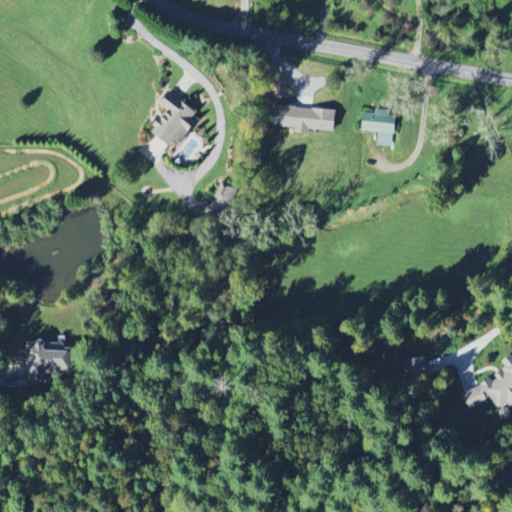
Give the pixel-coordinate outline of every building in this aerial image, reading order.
[(161,106),(167,110),(153,133),(179,149),(201,113),(169,94),(161,106)] [(336,133),(337,110),(280,107),(279,130),(336,133)] [(394,147),(396,113),(375,112),(375,114),(364,114),(363,131),(377,132),(377,146),(394,147)] [(209,214),(225,219),(235,188),(220,183),(209,214)] [(28,382),(46,382),(46,374),(71,373),(71,351),(44,351),(44,342),(28,342),(28,382)] [(462,396),(471,412),(491,400),(500,416),(511,409),(511,360),(510,357),(502,361),(506,369),(495,375),(495,377),(462,396)] [(425,376),(426,360),(402,359),(401,375),(425,376)]
